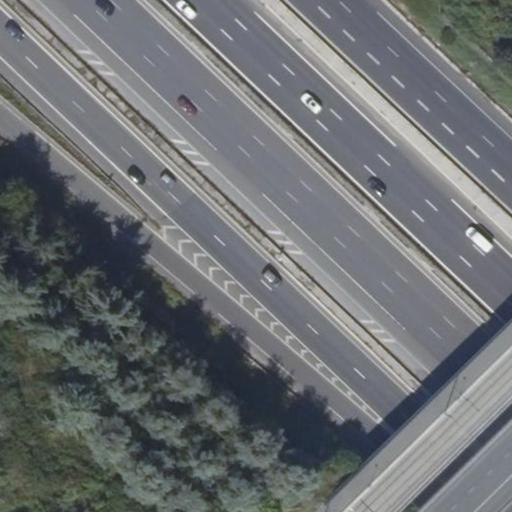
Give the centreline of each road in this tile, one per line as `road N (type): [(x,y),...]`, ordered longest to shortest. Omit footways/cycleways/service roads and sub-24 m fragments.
road 1 (trunk): [(0,34),(500,511)]
road 2 (trunk): [(0,116),(464,511)]
road 3 (motorway): [(103,0),(511,386)]
road 4 (motorway): [(511,300),(197,0)]
road 5 (unclassified): [(511,330),(327,511)]
road 6 (trunk): [(511,170),(330,0)]
